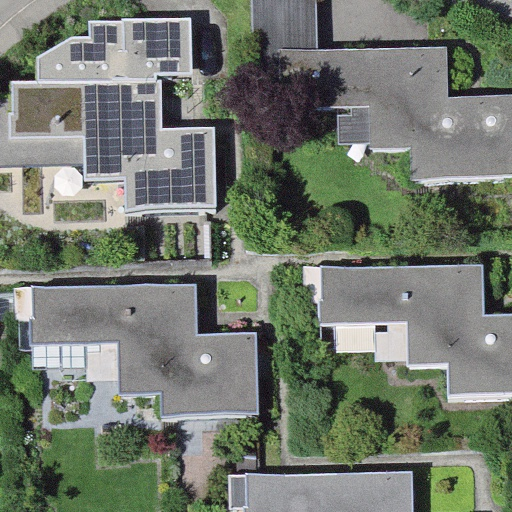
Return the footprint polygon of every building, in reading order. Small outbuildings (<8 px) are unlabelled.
[(0,192),(15,192),(15,226),(219,223),(218,145),(163,146),(162,90),(193,90),(192,33),(100,35),(100,50),(72,50),(36,68),(36,90),(13,90),(13,103),(0,103),(0,192)] [(449,62),(288,69),(291,126),(365,123),(367,166),(414,164),(415,201),(511,196),(511,108),(451,111),(449,62)] [(484,278),(320,283),(322,339),(411,336),(413,380),(450,379),(452,412),(511,410),(511,329),(486,331),(484,278)] [(194,301),(30,305),(32,363),(113,361),(114,410),(162,409),(163,430),(255,428),(254,351),(195,352),(194,301)] [(416,511),(415,482),(246,488),(246,511),(416,511)]
